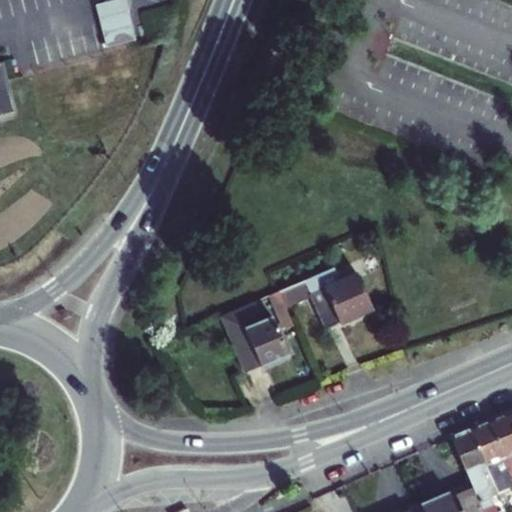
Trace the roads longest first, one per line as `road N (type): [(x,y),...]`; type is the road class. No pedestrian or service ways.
road 1 (primary): [(82,509),(147,482),(294,467),(507,366)]
road 2 (primary): [(507,366),(270,439),(155,439),(97,407)]
road 3 (primary): [(88,386),(98,315),(146,226),(198,89)]
road 4 (primary): [(198,89),(99,248),(48,292),(0,317)]
